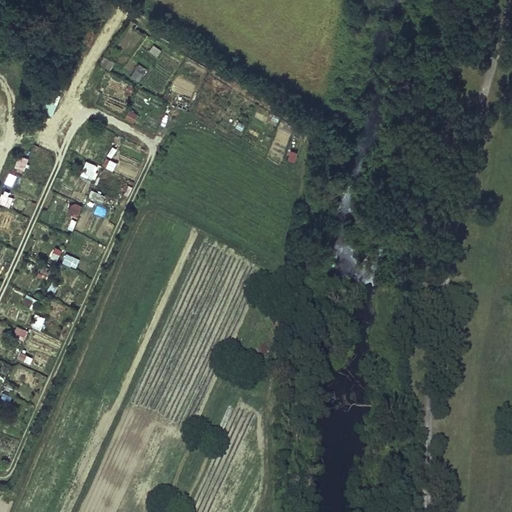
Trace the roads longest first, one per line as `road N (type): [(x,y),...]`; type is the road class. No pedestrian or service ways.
road 1 (track): [(0,292),(78,116),(94,111),(150,146),(0,472)]
road 2 (track): [(84,112),(74,96),(77,82),(124,16),(117,4)]
